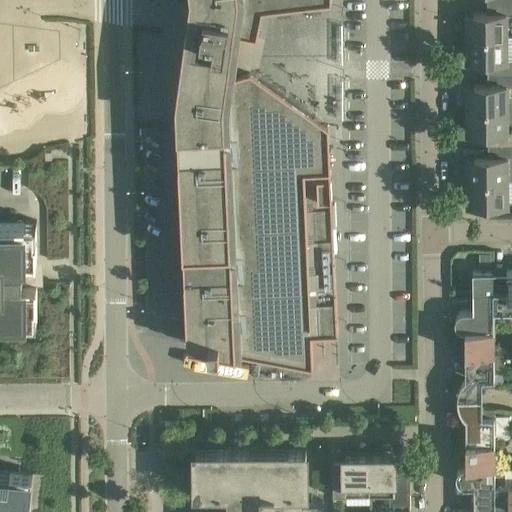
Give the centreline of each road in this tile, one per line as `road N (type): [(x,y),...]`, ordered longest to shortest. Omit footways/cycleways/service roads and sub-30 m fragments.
road 1 (residential): [(118,399),(378,396),(377,0)]
road 2 (tertiary): [(115,312),(114,0)]
road 3 (residential): [(434,511),(432,235)]
road 4 (residential): [(432,235),(429,0)]
